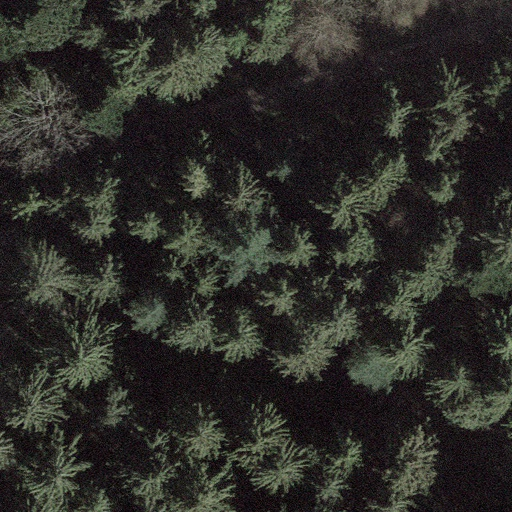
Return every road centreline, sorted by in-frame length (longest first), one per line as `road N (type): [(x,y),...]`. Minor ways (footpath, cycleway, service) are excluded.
road 1 (track): [(511,19),(157,136),(0,166)]
road 2 (track): [(511,430),(0,295)]
